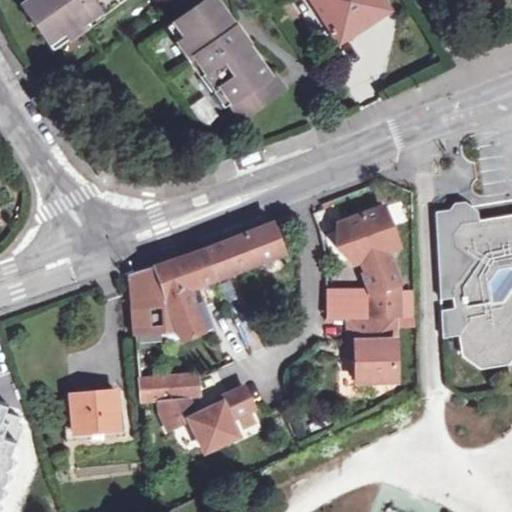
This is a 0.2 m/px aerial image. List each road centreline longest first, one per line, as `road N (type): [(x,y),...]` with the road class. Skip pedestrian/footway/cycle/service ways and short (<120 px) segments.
road 1 (residential): [(94,248),(219,208),(511,92)]
road 2 (unknown): [(287,182),(307,287),(298,316),(256,362)]
road 3 (residential): [(1,96),(94,248)]
